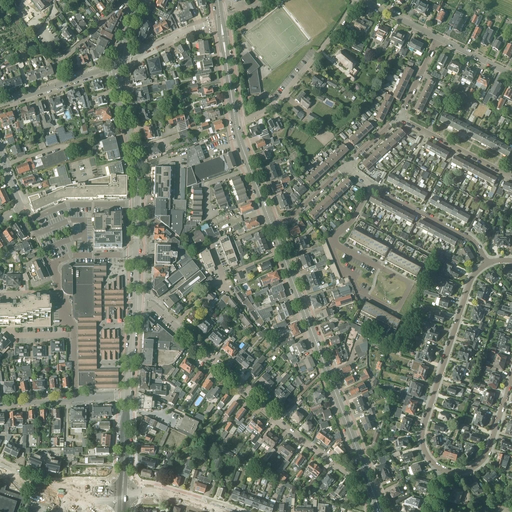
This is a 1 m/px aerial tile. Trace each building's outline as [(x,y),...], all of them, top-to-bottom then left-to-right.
[(32,0),(41,11),(50,4),(49,3),(52,1),(51,0),(32,0)] [(97,12),(92,5),(88,0),(83,0),(89,7),(95,14),(96,13),(97,12)] [(95,3),(97,6),(96,6),(101,12),(106,9),(99,0),(95,0),(96,0),(95,0),(93,0),(92,1),(94,3),(95,3)] [(167,2),(161,0),(158,0),(158,2),(157,2),(157,3),(157,4),(156,5),(164,9),(167,2)] [(205,0),(197,1),(198,8),(201,7),(201,9),(202,10),(204,10),(205,9),(206,8),(206,6),(206,5),(205,0)] [(419,3),(419,0),(413,0),(412,2),(409,6),(412,8),(413,5),(414,4),(417,6),(415,10),(417,11),(417,12),(419,13),(420,13),(424,5),(419,3)] [(441,24),(441,23),(442,23),(447,13),(441,10),(444,4),(441,2),(438,6),(436,11),(439,13),(436,20),(438,21),(437,22),(437,23),(438,23),(438,24),(439,24),(439,25),(439,24),(440,24),(441,24)] [(430,8),(424,5),(420,13),(422,14),(422,15),(426,17),(430,8)] [(188,11),(187,9),(182,11),(183,14),(186,21),(192,18),(189,11),(188,11)] [(453,20),(452,21),(457,23),(455,27),(453,29),(456,31),(457,33),(458,33),(459,33),(459,32),(460,33),(466,22),(461,20),(462,18),(464,14),(458,10),(453,20)] [(113,18),(111,20),(120,24),(122,19),(125,13),(120,11),(119,11),(112,17),(113,18)] [(169,16),(163,13),(160,11),(158,15),(162,18),(164,21),(158,24),(162,32),(168,29),(165,21),(166,21),(169,16)] [(186,21),(183,14),(177,16),(180,24),(186,21)] [(75,19),(75,20),(71,23),(79,33),(84,29),(83,27),(86,24),(79,16),(77,15),(75,17),(75,19)] [(478,27),(477,28),(476,27),(471,38),(473,39),(472,40),(475,41),(475,40),(476,41),(482,28),(478,26),(482,18),(479,17),(479,18),(478,18),(477,21),(476,24),(475,25),(478,27)] [(109,21),(105,24),(117,29),(120,24),(111,20),(110,19),(110,21),(109,21)] [(363,19),(362,22),(358,20),(353,27),(359,30),(358,32),(359,34),(360,35),(362,34),(367,26),(369,23),(369,22),(363,19)] [(148,23),(145,21),(144,24),(143,24),(141,28),(146,31),(145,33),(148,34),(151,28),(150,27),(148,23)] [(104,26),(103,28),(115,35),(117,29),(105,24),(103,25),(104,26)] [(162,32),(158,24),(153,27),(156,35),(162,32)] [(61,31),(63,34),(68,41),(74,36),(69,29),(68,29),(66,26),(64,28),(65,29),(61,31)] [(377,32),(373,31),(370,37),(374,39),(376,36),(382,39),(385,34),(386,34),(389,28),(384,26),(382,29),(381,28),(380,30),(378,29),(377,30),(378,30),(377,32)] [(99,30),(96,33),(100,35),(111,41),(115,35),(103,28),(102,29),(103,29),(102,31),(99,30)] [(146,31),(141,28),(141,29),(139,33),(138,34),(138,35),(138,36),(136,39),(136,41),(137,40),(139,42),(140,40),(143,41),(143,39),(145,40),(153,36),(152,34),(150,35),(149,35),(147,35),(148,34),(145,33),(146,31)] [(395,46),(400,35),(396,32),(395,35),(393,34),(389,40),(387,39),(383,46),(386,48),(390,40),(394,42),(392,45),(395,46)] [(486,32),(481,43),(486,45),(491,35),(486,32)] [(96,33),(90,38),(91,38),(92,37),(98,40),(97,42),(99,43),(108,47),(111,41),(100,35),(96,33)] [(404,37),(400,35),(395,46),(397,47),(401,49),(402,47),(405,40),(403,39),(404,37)] [(498,37),(498,38),(496,41),(493,48),(494,48),(493,49),(496,51),(496,50),(498,51),(503,42),(505,43),(508,38),(505,37),(503,40),(498,37)] [(415,41),(414,41),(412,40),(408,47),(414,50),(413,52),(417,43),(417,42),(415,41)] [(208,42),(202,43),(202,41),(198,41),(198,43),(199,50),(209,48),(208,42)] [(98,43),(96,46),(106,51),(108,47),(99,43),(97,42),(98,43)] [(353,45),(352,48),(361,53),(363,49),(362,49),(364,46),(355,42),(354,45),(353,45)] [(419,44),(417,43),(413,52),(415,53),(416,51),(422,54),(424,50),(421,48),(422,46),(422,45),(423,45),(422,44),(420,43),(419,44)] [(186,68),(192,66),(190,57),(188,57),(185,52),(186,52),(182,45),(177,48),(182,58),(183,57),(184,59),(180,61),(182,65),(185,64),(186,68)] [(510,58),(510,57),(511,53),(511,46),(508,45),(503,55),(510,58)] [(96,46),(94,50),(97,55),(102,59),(103,57),(106,51),(96,46)] [(89,50),(87,50),(89,56),(92,56),(94,61),(94,62),(99,60),(102,59),(97,55),(94,50),(93,48),(89,50)] [(203,56),(209,55),(209,48),(199,50),(200,56),(195,57),(195,58),(192,59),(193,62),(195,61),(202,60),(204,59),(203,56)] [(13,60),(17,58),(19,58),(16,51),(10,54),(13,60)] [(84,51),(84,53),(82,54),(83,56),(79,58),(81,62),(78,63),(79,66),(81,65),(82,65),(87,63),(86,61),(88,60),(86,55),(85,51),(84,51)] [(354,76),(354,75),(355,76),(359,72),(354,67),(357,64),(341,51),(336,58),(339,61),(338,62),(347,69),(348,68),(351,70),(350,72),(352,73),(351,74),(350,73),(348,77),(354,82),(356,78),(354,76)] [(259,67),(248,53),(241,59),(245,63),(242,65),(248,72),(247,73),(250,95),(261,93),(257,69),(259,67)] [(173,64),(172,62),(172,61),(171,58),(170,59),(168,54),(162,56),(165,64),(169,63),(170,65),(173,64)] [(442,68),(448,58),(445,57),(445,56),(443,55),(443,56),(442,55),(436,65),(442,68)] [(152,61),(153,67),(155,66),(156,72),(155,72),(156,76),(161,75),(158,60),(157,60),(157,59),(152,60),(153,61),(152,61)] [(211,60),(204,61),(202,62),(200,62),(201,71),(198,71),(199,75),(210,73),(209,68),(213,68),(211,60)] [(453,72),(457,63),(452,61),(448,70),(453,72)] [(462,65),(457,63),(453,72),(457,75),(459,73),(458,72),(462,65)] [(47,65),(48,68),(45,69),(47,77),(53,75),(50,67),(49,64),(47,65)] [(173,65),(175,72),(171,73),(173,79),(180,77),(177,69),(176,66),(175,66),(175,64),(173,65)] [(148,77),(146,66),(139,68),(140,71),(135,72),(134,74),(134,77),(133,78),(134,84),(136,83),(136,82),(146,80),(145,78),(148,77)] [(406,68),(403,74),(410,78),(411,78),(411,77),(410,77),(413,72),(406,68)] [(461,81),(462,82),(465,83),(467,81),(472,71),(471,70),(470,69),(469,69),(468,69),(467,68),(462,78),(461,81)] [(47,77),(45,69),(39,71),(41,79),(47,77)] [(39,71),(33,73),(36,81),(41,79),(39,71)] [(439,80),(441,76),(436,74),(437,73),(433,71),(431,76),(439,80)] [(473,71),(472,71),(467,81),(471,83),(473,83),(474,80),(473,80),(476,73),(475,73),(475,72),(474,71),(473,71)] [(33,73),(27,75),(25,75),(27,81),(29,80),(30,83),(36,81),(33,73)] [(208,83),(208,82),(210,82),(210,79),(210,78),(210,77),(209,76),(206,76),(206,74),(200,75),(200,81),(198,81),(198,84),(201,84),(208,83)] [(403,74),(400,80),(407,84),(408,84),(408,83),(410,78),(403,74)] [(321,92),(326,85),(323,82),(324,81),(321,79),(315,76),(311,81),(313,83),(312,85),(316,89),(321,92)] [(480,88),(486,78),(481,76),(477,82),(475,86),(480,88)] [(19,77),(13,79),(16,88),(22,85),(19,77)] [(486,78),(480,88),(482,89),(482,90),(485,91),(490,80),(486,78)] [(13,79),(8,81),(10,89),(16,88),(13,79)] [(7,80),(1,82),(2,83),(5,91),(10,89),(8,81),(7,80)] [(94,91),(103,89),(103,88),(104,88),(103,86),(101,80),(92,82),(94,91)] [(400,80),(398,86),(405,89),(407,84),(400,80)] [(429,80),(426,86),(433,89),(435,83),(429,80)] [(166,85),(159,87),(157,87),(159,92),(160,92),(164,91),(176,89),(174,81),(165,82),(166,85)] [(492,91),(490,90),(483,103),(487,105),(492,95),(496,97),(498,93),(499,94),(501,89),(500,89),(502,86),(496,83),(492,91)] [(398,86),(395,92),(402,95),(405,89),(398,86)] [(433,89),(426,86),(423,92),(430,95),(433,89)] [(137,97),(144,95),(146,95),(148,95),(147,87),(142,88),(142,90),(135,91),(137,97)] [(198,87),(191,89),(192,89),(193,93),(198,92),(198,94),(200,93),(200,94),(201,94),(202,97),(206,96),(205,95),(213,94),(213,93),(213,92),(213,91),(212,90),(211,90),(211,88),(198,90),(198,87)] [(72,91),(71,92),(75,100),(77,99),(78,101),(79,103),(80,103),(81,103),(82,103),(81,101),(82,100),(82,97),(81,98),(78,92),(76,92),(75,90),(74,91),(74,90),(72,91)] [(499,103),(496,108),(500,109),(501,110),(506,100),(511,102),(511,99),(511,96),(511,97),(511,96),(511,90),(511,91),(508,90),(503,100),(501,99),(499,103)] [(68,93),(67,93),(68,95),(67,96),(70,104),(71,105),(76,103),(75,102),(76,102),(75,100),(71,92),(70,92),(68,93)] [(395,92),(392,98),(394,98),(399,101),(402,95),(395,92)] [(430,95),(423,92),(420,98),(427,101),(430,95)] [(301,93),(295,100),(299,103),(300,103),(307,109),(311,104),(306,100),(308,98),(305,96),(306,96),(301,93)] [(386,95),(384,101),(391,105),(391,104),(394,98),(392,98),(386,95)] [(82,100),(81,101),(82,103),(83,109),(86,108),(90,108),(90,107),(88,102),(87,96),(82,97),(82,100)] [(61,97),(55,99),(59,111),(63,110),(63,111),(66,110),(61,97)] [(105,98),(103,98),(95,100),(96,103),(98,102),(99,107),(107,105),(105,98)] [(205,108),(207,108),(216,105),(214,98),(207,101),(206,100),(201,101),(202,105),(204,105),(205,108)] [(420,98),(417,103),(424,107),(427,101),(420,98)] [(55,99),(49,101),(53,111),(54,111),(55,114),(52,115),(54,121),(57,119),(56,116),(55,113),(59,111),(55,99)] [(176,100),(166,101),(168,109),(177,107),(176,100)] [(384,101),(381,107),(388,110),(388,111),(388,110),(391,105),(384,101)] [(39,103),(38,104),(41,114),(42,117),(41,117),(43,121),(45,129),(46,128),(54,126),(52,120),(47,122),(45,116),(44,113),(47,112),(46,109),(47,108),(46,106),(45,106),(43,102),(42,102),(41,102),(39,102),(39,103)] [(424,107),(417,103),(414,109),(421,113),(424,107)] [(26,108),(30,120),(36,118),(37,122),(40,121),(38,116),(35,116),(33,107),(31,108),(30,107),(29,107),(27,107),(27,108),(26,108)] [(139,113),(140,114),(141,116),(150,114),(149,112),(148,112),(147,107),(143,108),(143,107),(139,108),(140,110),(139,112),(139,113)] [(381,107),(378,113),(385,116),(388,110),(381,107)] [(30,120),(26,108),(25,108),(23,108),(23,109),(22,109),(22,110),(20,111),(23,122),(26,121),(30,120)] [(96,117),(99,116),(110,113),(109,110),(108,110),(107,108),(100,109),(95,111),(96,117)] [(150,114),(141,116),(142,122),(151,121),(150,117),(160,115),(160,116),(170,114),(169,110),(158,112),(154,113),(150,114)] [(219,116),(218,110),(212,112),(207,113),(208,116),(210,115),(211,119),(219,116)] [(14,121),(12,113),(5,115),(9,126),(12,125),(11,122),(14,121)] [(110,113),(99,116),(100,119),(99,119),(100,122),(92,124),(93,126),(94,126),(98,125),(103,124),(102,121),(110,119),(110,117),(111,116),(110,113)] [(323,120),(311,113),(307,119),(308,120),(307,122),(313,126),(314,125),(315,123),(319,126),(320,125),(323,120)] [(375,118),(375,119),(383,122),(382,122),(385,116),(378,113),(375,119),(375,118)] [(187,130),(185,121),(183,114),(167,118),(168,121),(169,125),(171,125),(172,129),(177,127),(178,133),(187,130)] [(453,129),(457,121),(444,114),(440,122),(453,129)] [(5,115),(0,116),(0,118),(3,128),(6,127),(9,126),(5,115)] [(188,129),(196,127),(195,122),(191,124),(190,120),(186,121),(188,129)] [(274,120),(268,123),(270,127),(268,128),(270,131),(272,130),(275,128),(275,129),(277,131),(283,128),(281,125),(280,123),(277,124),(276,122),(275,122),(274,120)] [(213,124),(216,131),(223,128),(221,121),(213,124)] [(457,121),(453,129),(467,136),(471,128),(457,121)] [(362,127),(368,133),(373,128),(367,122),(362,127)] [(201,125),(202,131),(209,129),(208,126),(207,123),(201,125)] [(105,126),(105,125),(103,125),(102,126),(103,132),(103,133),(104,132),(106,132),(114,130),(113,127),(112,126),(112,124),(105,126)] [(145,134),(153,132),(153,129),(156,128),(156,125),(144,128),(144,130),(144,132),(144,133),(145,133),(145,134)] [(262,137),(269,135),(267,130),(260,132),(258,126),(250,129),(252,134),(254,138),(258,136),(258,135),(260,134),(261,138),(262,137)] [(56,129),(60,143),(75,138),(72,131),(66,133),(63,127),(56,129)] [(368,133),(362,127),(357,131),(363,137),(368,133)] [(485,135),(471,128),(467,136),(481,143),(485,135)] [(401,129),(396,133),(401,139),(406,135),(401,129)] [(114,130),(106,132),(104,132),(105,138),(115,136),(114,134),(115,133),(114,130)] [(178,133),(181,140),(189,137),(187,130),(178,133)] [(153,132),(145,134),(145,135),(145,137),(146,137),(147,140),(158,138),(158,134),(157,131),(153,132)] [(363,137),(357,131),(353,136),(358,142),(363,137)] [(396,133),(391,138),(396,144),(401,139),(396,133)] [(12,134),(6,136),(9,145),(15,143),(12,134)] [(55,135),(46,138),(48,146),(57,143),(55,135)] [(269,135),(262,137),(263,140),(255,142),(258,149),(265,146),(264,142),(270,140),(269,137),(269,135)] [(499,143),(485,135),(481,143),(495,151),(499,143)] [(358,142),(353,136),(348,140),(353,146),(358,142)] [(91,145),(92,150),(96,149),(95,146),(100,145),(102,154),(117,151),(118,151),(115,138),(91,145)] [(274,138),(270,139),(273,146),(280,144),(278,140),(275,141),(274,138)] [(391,138),(386,142),(391,148),(396,144),(391,138)] [(391,148),(386,142),(381,147),(386,152),(391,148)] [(430,152),(433,145),(428,142),(424,149),(430,152)] [(511,149),(499,143),(495,151),(508,158),(511,150),(511,149)] [(150,157),(162,154),(159,144),(148,147),(150,157)] [(343,145),(338,150),(344,156),(348,151),(343,145)] [(438,148),(433,145),(430,152),(435,154),(438,148)] [(12,149),(14,156),(17,155),(19,158),(25,155),(24,153),(25,152),(23,148),(19,149),(18,146),(12,149)] [(204,159),(200,146),(187,151),(186,188),(231,172),(230,170),(236,168),(231,153),(200,164),(199,161),(204,159)] [(381,147),(376,151),(382,157),(386,152),(381,147)] [(444,151),(438,148),(435,154),(440,157),(444,151)] [(338,150),(333,154),(339,160),(344,156),(338,150)] [(33,162),(16,168),(19,175),(24,173),(35,169),(37,168),(38,170),(45,168),(67,161),(63,151),(33,162)] [(117,151),(102,154),(98,155),(97,155),(97,156),(98,163),(112,160),(112,162),(115,161),(115,160),(119,159),(120,159),(118,151),(117,151)] [(382,157),(376,151),(372,155),(377,161),(382,157)] [(444,151),(440,157),(446,160),(449,154),(444,151)] [(270,159),(267,152),(260,155),(263,162),(270,159)] [(333,154),(329,158),(334,164),(339,160),(333,154)] [(377,161),(372,155),(367,160),(372,166),(377,161)] [(457,166),(460,159),(455,156),(451,163),(457,166)] [(329,158),(324,163),(329,169),(334,164),(329,158)] [(460,159),(457,166),(462,169),(465,162),(460,159)] [(372,166),(367,160),(362,164),(367,170),(372,166)] [(465,162),(462,169),(467,171),(471,165),(465,162)] [(152,178),(174,179),(174,178),(174,176),(175,175),(175,163),(169,163),(163,165),(163,169),(154,168),(154,172),(152,172),(152,178)] [(324,163),(319,167),(324,173),(329,169),(324,163)] [(108,176),(123,173),(122,170),(123,170),(122,170),(122,168),(122,167),(121,167),(121,165),(121,164),(119,165),(114,166),(113,166),(106,168),(108,176)] [(476,168),(471,165),(467,171),(472,174),(476,168)] [(275,167),(273,168),(272,166),(265,168),(268,175),(277,171),(275,167)] [(70,179),(68,179),(64,167),(57,169),(60,178),(49,181),(51,185),(57,184),(58,188),(72,185),(70,179)] [(319,167),(314,172),(320,177),(324,173),(319,167)] [(476,168),(472,174),(478,177),(481,171),(476,168)] [(278,175),(277,171),(268,175),(270,181),(277,178),(276,175),(278,175)] [(481,171),(478,177),(483,180),(487,173),(481,171)] [(314,172),(309,176),(315,182),(320,177),(314,172)] [(72,185),(58,188),(56,188),(56,189),(43,193),(38,195),(38,194),(28,197),(28,198),(29,197),(30,201),(31,201),(31,203),(30,203),(34,213),(64,200),(64,199),(87,199),(126,199),(126,197),(126,177),(123,177),(123,174),(123,173),(108,176),(103,177),(102,175),(98,176),(99,178),(94,179),(88,181),(88,187),(87,187),(85,187),(85,185),(84,185),(84,183),(78,183),(72,185)] [(487,173),(483,180),(488,183),(492,176),(487,173)] [(31,177),(23,179),(25,185),(29,184),(29,187),(36,185),(40,183),(40,182),(38,175),(37,176),(34,176),(31,177)] [(392,184),(396,178),(390,175),(387,181),(392,184)] [(315,182),(309,176),(304,180),(310,186),(315,182)] [(497,179),(492,176),(488,183),(494,186),(497,179)] [(232,180),(232,178),(230,178),(231,180),(233,185),(242,182),(241,179),(240,179),(239,177),(236,178),(234,179),(232,180)] [(289,177),(286,178),(280,181),(282,184),(281,184),(271,188),(273,193),(276,192),(277,194),(281,192),(280,190),(284,189),(285,188),(283,183),(290,181),(289,177)] [(152,178),(152,188),(156,188),(174,189),(175,179),(174,179),(152,178)] [(396,178),(392,184),(398,187),(401,181),(396,178)] [(342,183),(347,189),(352,184),(347,179),(342,183)] [(401,181),(398,187),(403,190),(406,183),(401,181)] [(242,182),(233,185),(235,190),(243,187),(242,182)] [(347,189),(342,183),(337,188),(342,193),(347,189)] [(411,186),(406,183),(403,190),(408,192),(411,186)] [(509,192),(511,185),(506,183),(503,189),(509,192)] [(193,194),(202,195),(203,192),(202,192),(202,189),(199,189),(199,184),(193,187),(193,189),(193,194)] [(217,187),(215,188),(212,189),(213,191),(212,191),(213,194),(222,191),(220,186),(221,186),(220,184),(218,185),(219,186),(217,187)] [(417,189),(413,195),(419,198),(422,192),(423,189),(425,190),(426,186),(424,185),(422,188),(421,188),(420,188),(419,190),(417,189)] [(294,194),(293,195),(297,199),(306,190),(302,186),(295,192),(295,191),(294,192),(295,193),(294,194)] [(417,189),(411,186),(408,192),(413,195),(417,189)] [(243,187),(235,190),(237,195),(245,192),(243,187)] [(156,188),(152,188),(151,196),(155,196),(155,200),(174,200),(174,195),(173,194),(173,191),(174,190),(174,189),(156,188)] [(337,188),(332,192),(338,198),(342,193),(337,188)] [(222,191),(213,194),(215,199),(224,196),(222,191)] [(246,195),(245,192),(237,195),(238,200),(238,202),(236,203),(237,204),(239,204),(239,203),(245,201),(244,199),(246,198),(246,195)] [(332,192),(328,197),(333,202),(338,198),(332,192)] [(422,192),(419,198),(425,201),(428,195),(422,192)] [(9,202),(6,195),(0,198),(0,205),(3,204),(9,202)] [(278,203),(286,201),(283,195),(276,197),(278,203)] [(375,204),(378,198),(373,195),(369,201),(375,204)] [(224,196),(215,199),(217,204),(226,201),(224,196)] [(333,202),(328,197),(323,201),(328,207),(333,202)] [(384,201),(378,198),(375,204),(380,207),(384,201)] [(435,207),(438,200),(433,198),(430,204),(435,207)] [(286,201),(278,203),(281,209),(282,210),(284,210),(283,209),(285,208),(286,211),(289,210),(288,207),(287,204),(289,203),(288,199),(286,201)] [(174,200),(155,200),(155,217),(166,217),(165,226),(179,237),(182,229),(183,212),(186,212),(186,201),(174,200)] [(438,200),(435,207),(440,209),(444,203),(438,200)] [(228,206),(226,201),(217,204),(218,207),(219,207),(220,209),(223,208),(224,211),(229,209),(228,206)] [(323,201),(318,205),(323,211),(328,207),(323,201)] [(384,201),(380,207),(379,210),(378,209),(376,213),(378,214),(380,211),(381,212),(383,209),(385,210),(389,204),(384,201)] [(239,212),(252,207),(250,203),(239,207),(240,208),(238,209),(239,212)] [(444,203),(440,209),(446,212),(449,206),(444,203)] [(389,204),(385,210),(391,213),(394,206),(389,204)] [(318,205),(313,210),(319,215),(323,211),(318,205)] [(399,209),(394,206),(391,213),(396,216),(399,209)] [(454,209),(449,206),(446,212),(451,215),(454,209)] [(252,207),(239,212),(241,211),(242,215),(253,211),(252,207)] [(399,209),(396,216),(401,218),(405,212),(399,209)] [(460,212),(454,209),(451,215),(456,218),(460,212)] [(319,215),(313,210),(308,214),(314,220),(319,215)] [(93,216),(93,217),(93,220),(93,222),(93,223),(94,223),(94,224),(93,225),(93,228),(93,230),(94,231),(94,232),(105,232),(105,230),(122,230),(122,229),(123,228),(123,225),(123,223),(122,222),(122,221),(123,220),(123,217),(123,215),(122,214),(121,214),(121,213),(109,213),(109,212),(104,212),(104,215),(94,215),(94,216),(93,216)] [(405,212),(401,218),(400,221),(399,221),(397,224),(399,225),(401,222),(403,223),(404,220),(407,221),(410,215),(405,212)] [(460,212),(456,218),(462,221),(465,214),(460,212)] [(467,224),(470,217),(468,216),(465,214),(462,221),(467,224)] [(416,218),(410,215),(407,221),(412,224),(416,218)] [(190,216),(190,226),(192,226),(196,226),(196,221),(201,222),(201,219),(202,219),(202,216),(193,216),(190,216)] [(243,227),(258,222),(256,218),(242,223),(243,227)] [(479,233),(485,224),(481,220),(474,229),(479,233)] [(423,230),(426,223),(421,221),(418,227),(423,230)] [(243,227),(245,231),(259,226),(258,222),(243,227)] [(23,230),(18,223),(13,227),(11,228),(13,231),(15,230),(17,233),(22,239),(26,237),(27,236),(23,230)] [(426,223),(423,230),(428,233),(431,226),(426,223)] [(486,228),(487,225),(485,224),(479,233),(481,234),(480,235),(483,237),(484,236),(485,237),(487,237),(488,236),(489,233),(487,232),(489,230),(486,228)] [(155,226),(154,233),(164,234),(164,229),(161,228),(161,227),(160,227),(160,226),(159,225),(157,225),(156,226),(156,227),(155,227),(155,226)] [(431,226),(428,233),(433,235),(437,229),(431,226)] [(289,230),(291,236),(300,233),(297,227),(289,230)] [(211,228),(205,230),(209,240),(220,236),(219,232),(214,234),(211,228)] [(354,241),(358,232),(359,232),(360,230),(359,230),(355,228),(349,239),(354,241)] [(494,228),(491,237),(494,238),(494,243),(497,243),(497,246),(499,246),(499,247),(500,247),(500,248),(503,248),(503,247),(503,239),(503,235),(498,235),(498,233),(496,232),(497,229),(494,228)] [(13,247),(12,246),(15,244),(13,241),(16,239),(9,229),(3,233),(9,242),(7,244),(11,249),(13,247)] [(435,238),(436,237),(439,238),(442,232),(437,229),(433,235),(433,237),(435,238)] [(94,235),(94,246),(94,249),(117,248),(122,248),(122,245),(122,244),(122,240),(122,238),(122,236),(122,234),(122,233),(122,230),(105,230),(105,232),(94,232),(94,235)] [(195,237),(192,239),(197,246),(205,240),(198,230),(193,233),(195,237)] [(358,232),(354,241),(358,244),(363,235),(359,232),(358,232)] [(362,246),(367,237),(369,235),(368,235),(364,233),(364,232),(363,235),(358,244),(362,246)] [(442,232),(439,238),(444,241),(447,235),(442,232)] [(154,244),(156,244),(157,244),(158,244),(160,244),(168,245),(168,244),(179,245),(180,242),(174,238),(173,238),(172,238),(170,238),(170,237),(164,234),(154,233),(154,240),(155,240),(154,244)] [(254,243),(263,239),(261,233),(254,236),(255,239),(253,240),(254,243)] [(447,235),(444,241),(449,244),(453,238),(447,235)] [(220,241),(221,245),(230,242),(228,238),(227,238),(226,236),(219,238),(220,241)] [(11,249),(7,244),(5,245),(0,237),(0,249),(5,246),(8,251),(11,249)] [(305,237),(293,241),(295,247),(304,244),(303,241),(306,240),(305,237)] [(367,237),(362,246),(367,248),(372,239),(367,237)] [(458,240),(453,238),(449,244),(455,247),(458,240)] [(252,247),(253,249),(256,248),(258,247),(266,245),(263,239),(254,243),(253,243),(255,246),(252,247)] [(376,242),(372,239),(367,248),(371,251),(376,242)] [(376,242),(371,251),(376,253),(382,242),(377,240),(377,239),(376,242)] [(29,240),(14,249),(16,253),(22,250),(32,246),(31,242),(30,243),(29,240)] [(380,255),(386,244),(382,242),(376,253),(380,255)] [(305,246),(304,244),(295,247),(297,253),(309,248),(308,245),(305,246)] [(391,247),(386,244),(380,255),(385,258),(391,247)] [(266,245),(258,247),(256,248),(257,251),(258,251),(259,255),(264,253),(263,252),(268,251),(266,245)] [(32,246),(22,250),(24,255),(30,252),(29,251),(34,249),(32,246)] [(173,265),(172,265),(175,262),(176,262),(176,259),(177,259),(177,254),(176,254),(175,254),(175,250),(174,249),(170,248),(155,248),(155,259),(155,263),(156,263),(156,267),(169,267),(172,265),(173,265)] [(210,255),(209,251),(208,251),(206,248),(200,251),(201,254),(200,254),(202,259),(210,255)] [(472,253),(470,248),(469,249),(468,248),(461,252),(464,257),(471,254),(472,253)] [(390,263),(396,252),(391,250),(385,261),(390,263)] [(395,266),(399,257),(400,257),(401,255),(400,255),(396,252),(390,263),(395,266)] [(471,254),(464,257),(467,263),(474,259),(473,257),(475,257),(472,253),(471,254)] [(311,257),(308,258),(307,255),(299,257),(302,264),(313,260),(311,257)] [(399,257),(395,266),(399,268),(404,259),(400,257),(399,257)] [(403,270),(408,261),(408,262),(410,259),(409,259),(405,257),(404,259),(399,268),(403,270)] [(237,262),(236,258),(227,261),(229,265),(230,265),(231,268),(237,265),(236,262),(237,262)] [(160,283),(154,289),(153,290),(154,291),(154,293),(156,296),(158,296),(159,297),(171,288),(170,288),(183,277),(187,281),(193,276),(200,271),(198,269),(191,260),(168,278),(166,279),(160,283)] [(313,260),(302,264),(304,270),(315,266),(313,260)] [(315,264),(316,268),(328,264),(327,260),(315,264)] [(30,275),(46,268),(46,267),(45,268),(41,261),(36,263),(35,261),(32,263),(33,265),(29,267),(30,272),(29,272),(30,275)] [(259,265),(262,272),(271,268),(268,261),(259,265)] [(413,264),(412,264),(408,262),(408,261),(403,270),(408,273),(413,264)] [(412,264),(413,264),(408,273),(412,275),(418,264),(414,262),(413,262),(412,264)] [(215,267),(213,263),(205,266),(206,271),(207,270),(208,273),(215,271),(214,268),(215,267)] [(459,275),(459,273),(451,269),(452,266),(445,263),(444,266),(447,268),(444,273),(457,279),(457,278),(459,278),(460,276),(459,275)] [(423,266),(418,264),(412,275),(417,278),(423,266)] [(100,271),(106,271),(106,265),(99,265),(94,265),(71,266),(70,267),(70,266),(69,266),(68,266),(67,266),(66,266),(65,266),(64,266),(64,267),(63,267),(63,268),(62,268),(62,269),(62,270),(62,271),(62,276),(62,287),(62,288),(62,289),(62,290),(63,291),(63,292),(64,293),(65,294),(66,295),(67,295),(68,296),(69,296),(70,296),(71,296),(73,296),(73,312),(73,313),(73,314),(73,315),(73,316),(73,317),(74,317),(74,318),(74,319),(75,319),(75,320),(76,320),(76,321),(77,321),(77,322),(78,322),(95,322),(95,313),(95,305),(95,294),(95,283),(95,277),(100,277),(100,271)] [(174,267),(168,271),(168,273),(154,273),(154,277),(154,287),(153,287),(153,288),(154,289),(160,283),(166,279),(168,278),(168,276),(176,271),(174,267)] [(50,277),(46,268),(30,275),(32,278),(33,278),(35,282),(39,280),(40,281),(50,277)] [(511,270),(502,269),(502,274),(505,275),(505,272),(508,272),(508,278),(511,278),(511,270)] [(206,279),(202,275),(200,271),(193,276),(187,281),(187,282),(177,290),(178,291),(178,293),(175,295),(174,294),(171,297),(171,298),(165,303),(168,306),(167,307),(169,309),(199,284),(206,279)] [(493,284),(496,283),(498,281),(496,277),(493,271),(493,272),(486,277),(488,280),(489,278),(493,284)] [(238,280),(240,284),(239,285),(240,284),(240,285),(250,281),(247,274),(243,275),(242,272),(234,276),(235,278),(234,279),(234,280),(237,281),(238,280)] [(260,278),(258,279),(262,290),(268,288),(267,284),(279,280),(276,272),(271,274),(270,273),(268,274),(260,278)] [(309,282),(316,280),(313,273),(306,276),(309,282)] [(4,275),(2,281),(4,281),(7,281),(7,287),(10,287),(11,287),(12,288),(13,288),(13,275),(4,275)] [(19,281),(24,281),(23,275),(13,275),(13,288),(14,288),(15,288),(16,287),(19,287),(19,281)] [(342,280),(343,283),(345,287),(337,290),(332,292),(334,300),(341,297),(353,293),(353,292),(349,282),(347,278),(342,280)] [(316,280),(309,282),(310,285),(308,286),(310,288),(311,289),(318,286),(316,280)] [(442,287),(454,291),(455,288),(454,287),(455,285),(450,283),(447,282),(445,281),(445,284),(443,288),(442,287)] [(105,294),(122,294),(122,293),(122,291),(122,288),(116,288),(116,283),(111,283),(111,286),(105,286),(105,294)] [(233,289),(234,288),(235,290),(235,293),(234,293),(235,293),(236,295),(235,295),(237,298),(238,299),(244,295),(243,294),(238,285),(233,288),(233,289)] [(268,297),(283,292),(284,291),(282,285),(269,290),(270,290),(266,292),(268,297)] [(479,289),(478,293),(488,296),(490,297),(491,293),(492,294),(493,292),(495,294),(497,291),(488,286),(486,289),(481,288),(481,290),(479,289)] [(442,287),(441,291),(442,291),(441,294),(443,294),(446,296),(446,295),(451,296),(452,294),(453,294),(454,291),(442,287)] [(260,295),(265,293),(264,290),(250,296),(251,297),(255,295),(256,299),(261,297),(260,295)] [(211,310),(213,308),(214,307),(213,305),(217,301),(213,296),(213,293),(211,292),(205,298),(208,301),(206,304),(207,306),(211,310)] [(283,292),(268,297),(269,297),(271,303),(275,301),(275,302),(285,298),(283,292)] [(488,296),(478,293),(477,297),(478,297),(477,299),(485,302),(487,296),(488,296)] [(323,299),(321,294),(310,298),(310,299),(310,300),(311,304),(323,299)] [(225,295),(224,296),(222,297),(221,298),(222,300),(228,307),(234,303),(233,302),(231,299),(230,300),(229,298),(229,297),(229,298),(226,298),(224,296),(225,295)] [(246,297),(244,295),(238,299),(241,303),(242,303),(243,304),(242,305),(243,305),(243,304),(246,305),(247,307),(246,307),(247,307),(251,304),(246,297)] [(0,326),(51,326),(51,296),(41,296),(41,300),(40,300),(40,296),(37,296),(37,300),(36,300),(36,296),(26,297),(26,301),(20,301),(20,305),(17,305),(17,307),(16,307),(16,303),(13,303),(13,307),(12,307),(12,305),(0,304),(0,326)] [(336,306),(353,302),(351,296),(347,297),(347,296),(335,300),(336,306)] [(314,309),(319,307),(319,308),(321,307),(321,306),(325,305),(323,299),(311,304),(313,308),(314,308),(314,309)] [(446,309),(446,307),(447,308),(448,307),(449,305),(448,304),(449,302),(441,299),(440,300),(437,299),(436,301),(437,301),(436,304),(439,305),(438,305),(439,305),(439,306),(446,309)] [(122,300),(111,300),(111,310),(117,310),(117,305),(122,305),(122,300)] [(173,310),(177,315),(183,309),(180,306),(182,303),(180,301),(175,307),(175,308),(173,310)] [(226,305),(222,301),(218,305),(222,309),(226,305)] [(370,305),(365,302),(360,313),(364,316),(370,305)] [(239,313),(238,313),(237,312),(237,309),(238,309),(238,308),(237,308),(236,307),(237,307),(235,304),(234,303),(228,307),(235,316),(239,313)] [(277,307),(279,310),(277,311),(278,314),(289,310),(287,303),(277,307)] [(247,307),(249,309),(248,312),(247,312),(248,312),(249,314),(250,317),(251,318),(257,314),(256,312),(252,306),(251,304),(247,307)] [(375,307),(370,305),(364,316),(369,318),(375,307)] [(271,307),(260,311),(256,312),(257,314),(262,321),(271,317),(269,312),(273,311),(271,307)] [(379,309),(375,307),(369,318),(373,321),(379,309)] [(474,308),(472,313),(484,317),(486,311),(489,312),(490,309),(485,307),(484,310),(483,310),(481,309),(476,307),(476,309),(474,308)] [(211,310),(207,314),(209,316),(215,311),(213,308),(211,310)] [(335,315),(332,308),(320,313),(322,319),(335,315)] [(383,312),(379,309),(373,321),(378,323),(383,312)] [(111,310),(106,310),(106,319),(123,319),(123,310),(117,310),(111,310)] [(292,316),(289,310),(278,314),(281,321),(286,320),(285,319),(292,316)] [(194,311),(187,319),(192,323),(200,314),(198,312),(196,314),(194,311)] [(388,314),(383,312),(378,323),(382,325),(388,314)] [(445,316),(443,315),(439,314),(437,314),(437,313),(434,312),(433,316),(431,320),(434,321),(435,320),(439,321),(438,322),(439,322),(443,323),(443,321),(444,321),(445,319),(444,319),(445,316)] [(245,317),(244,318),(243,316),(243,315),(243,316),(240,315),(238,314),(239,313),(235,316),(242,325),(248,321),(247,319),(245,317)] [(472,313),(471,316),(472,316),(471,319),(473,319),(473,320),(479,322),(482,323),(484,317),(472,313)] [(260,326),(260,327),(264,323),(262,321),(257,314),(251,318),(252,319),(254,322),(255,321),(256,323),(255,324),(256,324),(256,323),(259,323),(261,326),(260,326)] [(392,316),(388,314),(382,325),(386,328),(392,316)] [(160,333),(163,329),(156,323),(147,315),(145,316),(144,333),(160,333)] [(392,328),(397,319),(392,316),(386,328),(391,330),(392,328)] [(330,323),(321,328),(324,334),(333,329),(335,328),(335,327),(335,326),(334,324),(333,324),(338,322),(338,321),(337,317),(329,320),(330,323)] [(202,331),(208,324),(210,321),(206,318),(204,320),(198,327),(202,331)] [(392,328),(397,330),(401,321),(397,319),(392,328)] [(212,320),(211,320),(210,321),(208,324),(202,331),(206,335),(213,327),(214,325),(216,324),(212,320)] [(242,325),(251,337),(255,333),(254,333),(251,329),(251,326),(252,327),(252,326),(251,326),(250,325),(251,324),(249,322),(248,321),(242,325)] [(285,321),(276,325),(272,327),(274,329),(277,328),(278,329),(287,325),(285,321)] [(427,333),(439,337),(440,334),(439,334),(440,332),(439,331),(439,330),(433,329),(431,328),(432,324),(428,322),(422,321),(420,326),(422,326),(426,327),(427,327),(429,327),(427,333)] [(289,333),(298,329),(295,323),(292,325),(291,325),(288,327),(291,332),(289,333)] [(346,327),(349,326),(348,323),(337,327),(339,331),(347,328),(346,327)] [(360,327),(357,334),(365,338),(368,331),(360,327)] [(466,333),(477,336),(478,336),(479,331),(477,330),(475,329),(471,327),(470,329),(468,328),(466,333)] [(220,334),(223,331),(221,329),(220,329),(218,328),(216,330),(212,334),(209,337),(213,341),(220,334)] [(84,340),(95,340),(95,329),(78,329),(78,334),(83,334),(84,340)] [(160,333),(144,333),(144,341),(172,343),(172,338),(168,334),(163,329),(160,333)] [(289,333),(291,337),(286,340),(286,339),(278,343),(280,346),(286,344),(293,340),(292,338),(300,334),(298,329),(289,333)] [(225,332),(223,331),(220,334),(213,341),(218,345),(224,338),(226,335),(225,334),(225,333),(225,332)] [(499,342),(510,345),(511,345),(511,343),(511,342),(511,339),(504,337),(505,335),(502,334),(502,333),(498,331),(497,334),(501,335),(499,341),(499,342)] [(118,332),(107,332),(107,343),(118,343),(118,332)] [(439,337),(427,333),(425,339),(429,341),(435,343),(436,342),(437,340),(438,340),(439,337)] [(477,336),(466,333),(465,338),(467,338),(467,340),(471,341),(474,342),(473,346),(478,348),(479,344),(477,344),(477,341),(477,340),(476,339),(477,336)] [(84,340),(83,334),(78,334),(78,340),(78,345),(95,345),(95,340),(84,340)] [(339,343),(337,336),(329,339),(331,346),(339,343)] [(224,346),(222,348),(223,349),(222,349),(225,351),(227,353),(235,344),(233,343),(236,340),(232,337),(231,339),(229,337),(225,341),(228,343),(225,346),(224,346)] [(373,337),(371,341),(383,347),(386,339),(381,337),(380,339),(373,337)] [(6,338),(0,344),(0,349),(0,350),(0,349),(0,351),(3,354),(8,349),(6,347),(10,343),(8,341),(8,340),(7,339),(6,338)] [(172,343),(144,341),(143,349),(171,351),(171,352),(175,352),(183,352),(186,349),(175,340),(172,338),(172,343)] [(57,352),(57,341),(56,342),(55,342),(54,342),(51,342),(51,348),(48,348),(48,353),(48,355),(54,355),(54,352),(57,352)] [(57,341),(57,352),(61,352),(61,355),(66,355),(66,348),(63,348),(63,342),(61,342),(60,342),(59,342),(58,341),(57,341)] [(295,351),(305,346),(302,341),(295,345),(291,347),(294,351),(295,351)] [(364,352),(367,351),(367,342),(356,346),(354,350),(357,355),(362,353),(364,352)] [(510,345),(499,342),(497,348),(496,347),(493,346),(492,349),(496,351),(497,349),(500,350),(500,349),(509,351),(509,349),(510,349),(511,347),(510,346),(511,345),(510,345)] [(239,353),(242,355),(249,346),(247,343),(239,353)] [(235,344),(227,353),(229,355),(229,354),(228,356),(231,358),(232,356),(233,357),(238,351),(237,350),(234,348),(237,345),(235,344)] [(33,353),(30,353),(30,360),(35,360),(35,357),(39,357),(39,359),(39,346),(38,347),(37,347),(36,347),(33,347),(33,353)] [(41,347),(39,346),(39,359),(43,359),(43,360),(48,360),(48,355),(48,353),(45,353),(45,347),(43,347),(42,347),(41,347)] [(307,351),(305,346),(295,351),(296,353),(295,353),(296,355),(300,354),(307,351)] [(336,347),(337,350),(333,352),(335,358),(342,355),(341,352),(341,351),(342,351),(340,346),(336,347)] [(423,346),(421,353),(432,357),(434,351),(432,350),(432,349),(423,346)] [(21,358),(21,347),(20,347),(19,347),(18,347),(18,348),(15,348),(15,354),(12,354),(12,361),(17,361),(17,359),(20,359),(20,358),(21,358)] [(23,347),(21,347),(21,358),(24,357),(24,361),(30,360),(30,353),(27,353),(27,348),(25,348),(24,347),(23,347)] [(462,348),(460,353),(469,356),(470,356),(471,353),(472,350),(469,349),(464,348),(464,349),(462,348)] [(143,349),(143,352),(142,357),(177,360),(183,352),(175,352),(171,352),(171,351),(143,349)] [(95,364),(95,356),(95,352),(95,350),(78,351),(78,352),(78,356),(87,356),(87,364),(95,364)] [(342,355),(335,358),(338,365),(343,363),(341,357),(347,354),(346,350),(342,351),(341,351),(341,352),(342,355)] [(418,352),(415,360),(422,363),(423,360),(430,362),(432,357),(421,353),(418,352)] [(469,356),(460,353),(458,358),(461,359),(460,360),(465,362),(465,361),(467,362),(469,356)] [(241,365),(244,362),(246,360),(241,355),(236,361),(241,365)] [(311,358),(310,358),(309,355),(306,357),(307,360),(298,363),(299,368),(306,365),(306,366),(313,363),(311,358)] [(496,362),(504,364),(505,364),(506,364),(507,361),(506,360),(506,358),(496,355),(494,361),(496,362)] [(96,370),(95,364),(87,364),(87,356),(78,356),(78,364),(79,387),(101,387),(100,370),(96,370)] [(251,364),(251,363),(253,360),(249,356),(248,358),(246,360),(244,362),(241,365),(243,367),(244,368),(246,370),(251,364)] [(254,370),(250,373),(251,374),(251,375),(254,377),(255,378),(260,372),(261,373),(264,369),(263,369),(260,366),(266,359),(262,356),(261,358),(254,366),(253,366),(255,368),(254,370)] [(253,360),(251,363),(253,364),(254,366),(261,358),(260,358),(259,356),(257,358),(256,357),(253,360)] [(177,360),(142,357),(142,366),(156,367),(156,366),(163,366),(162,376),(170,376),(175,369),(172,369),(173,368),(173,367),(175,364),(174,363),(177,360)] [(190,364),(185,360),(180,367),(185,370),(184,372),(190,364)] [(414,361),(411,370),(415,371),(417,372),(427,375),(427,374),(428,372),(429,369),(424,367),(420,366),(421,364),(414,361)] [(504,364),(496,362),(494,368),(503,370),(503,368),(504,368),(505,366),(504,365),(504,364)] [(265,371),(268,373),(272,369),(271,368),(273,365),(272,363),(265,371)] [(296,369),(298,373),(301,371),(301,373),(307,370),(308,372),(313,370),(313,368),(315,367),(313,363),(306,366),(306,365),(299,368),(296,369)] [(183,373),(187,377),(184,381),(183,382),(186,384),(187,382),(190,378),(194,373),(192,372),(195,368),(190,364),(184,372),(183,373)] [(352,368),(351,364),(341,369),(344,374),(351,371),(350,369),(352,368)] [(141,374),(161,375),(162,370),(152,369),(152,368),(141,367),(141,370),(142,370),(141,374)] [(453,373),(462,376),(464,370),(462,369),(458,367),(457,369),(456,368),(455,370),(454,370),(453,373)] [(175,369),(170,376),(172,377),(173,377),(179,370),(176,368),(175,369)] [(101,389),(112,389),(115,389),(115,388),(115,383),(117,383),(117,369),(100,370),(101,387),(101,389)] [(361,379),(362,382),(371,378),(367,369),(363,371),(366,376),(361,379)] [(21,383),(20,384),(21,387),(21,389),(22,392),(23,392),(25,392),(25,391),(28,391),(27,387),(28,387),(27,383),(29,382),(28,377),(27,370),(23,371),(24,378),(21,382),(21,383)] [(415,371),(413,375),(414,375),(415,375),(414,377),(416,378),(425,381),(426,378),(427,376),(426,375),(427,375),(417,372),(415,371)] [(192,380),(196,383),(189,392),(193,395),(198,387),(200,385),(197,384),(199,382),(202,379),(202,378),(204,375),(199,372),(192,380)] [(266,373),(260,381),(261,382),(260,383),(264,386),(271,377),(266,373)] [(462,376),(453,373),(452,376),(453,376),(452,378),(454,379),(454,380),(458,382),(458,381),(460,382),(462,376)] [(271,377),(264,386),(268,390),(268,389),(269,390),(274,385),(271,383),(274,380),(273,379),(275,377),(276,376),(274,374),(271,377)] [(287,374),(283,379),(280,381),(283,384),(290,376),(287,374)] [(495,375),(492,374),(491,376),(490,380),(499,382),(500,382),(500,379),(501,376),(495,375)] [(357,381),(354,375),(344,380),(347,386),(357,381)] [(295,379),(299,386),(304,383),(300,376),(295,379)] [(53,377),(53,378),(49,378),(50,380),(51,389),(58,388),(58,384),(58,379),(57,379),(57,377),(53,377)] [(161,394),(155,393),(154,395),(166,396),(167,386),(163,386),(164,384),(168,385),(175,390),(167,404),(173,407),(174,405),(182,390),(177,387),(176,389),(175,389),(177,387),(170,382),(169,383),(169,382),(165,381),(165,380),(162,379),(162,380),(161,380),(162,380),(161,386),(162,386),(161,394)] [(198,387),(193,395),(186,405),(189,407),(200,391),(207,396),(210,391),(208,390),(213,384),(207,380),(202,387),(201,389),(198,387)] [(498,385),(497,385),(498,382),(499,382),(490,380),(488,386),(493,387),(493,389),(496,390),(497,387),(498,385)] [(349,391),(348,392),(349,394),(350,394),(351,396),(359,393),(358,391),(360,390),(362,394),(368,391),(366,387),(365,388),(363,383),(356,386),(356,387),(354,388),(354,387),(351,388),(352,389),(349,391)] [(410,389),(422,393),(423,389),(422,389),(423,386),(415,384),(412,383),(410,389),(410,388),(410,389)] [(162,386),(140,384),(140,389),(144,389),(144,390),(155,391),(155,393),(161,394),(162,386)] [(273,393),(279,398),(288,387),(286,386),(284,387),(283,386),(283,387),(281,385),(278,388),(273,393)] [(294,389),(289,386),(288,387),(279,398),(283,402),(288,396),(294,389)] [(216,387),(211,395),(209,397),(212,399),(213,398),(215,399),(216,398),(221,391),(216,387)] [(457,389),(450,387),(449,390),(448,390),(447,392),(448,393),(447,393),(456,396),(458,396),(459,393),(462,394),(463,391),(464,388),(460,387),(459,389),(458,389),(457,389)] [(404,391),(402,395),(412,398),(412,396),(419,398),(420,395),(421,396),(422,393),(410,389),(408,393),(404,391)] [(317,402),(317,404),(317,405),(309,408),(311,412),(322,407),(321,403),(321,401),(325,400),(325,398),(325,397),(322,390),(313,394),(315,399),(317,398),(318,401),(317,402)] [(362,395),(363,398),(369,396),(368,395),(373,393),(372,390),(367,392),(367,393),(362,395)] [(495,395),(494,395),(495,394),(487,391),(485,397),(493,400),(494,397),(495,395)] [(155,401),(150,398),(147,398),(142,395),(142,396),(140,396),(140,401),(142,401),(141,405),(140,405),(139,409),(141,410),(153,411),(153,410),(154,410),(159,411),(159,409),(163,410),(164,407),(163,406),(161,406),(160,406),(160,405),(160,403),(155,401)] [(220,401),(220,402),(224,405),(225,405),(230,398),(229,398),(229,396),(228,396),(227,396),(225,395),(220,401)] [(412,398),(402,395),(402,396),(401,400),(406,401),(405,402),(404,406),(416,409),(417,407),(417,406),(418,403),(411,401),(412,398)] [(482,397),(481,401),(480,402),(483,403),(491,406),(491,405),(492,405),(492,403),(493,400),(485,397),(482,397)] [(362,398),(361,398),(353,401),(356,408),(368,403),(367,403),(365,404),(362,398)] [(443,406),(454,410),(455,406),(453,405),(453,403),(445,400),(444,403),(443,403),(443,405),(444,406),(443,406)] [(229,408),(227,411),(225,414),(229,417),(233,411),(238,405),(234,402),(229,408)] [(214,405),(211,403),(206,411),(207,411),(205,414),(208,416),(214,405)] [(368,403),(356,408),(358,414),(365,411),(364,407),(369,406),(368,403)] [(475,403),(474,403),(472,409),(476,410),(475,413),(475,414),(474,418),(486,422),(487,419),(486,418),(487,416),(485,415),(485,414),(478,412),(477,411),(479,404),(475,403)] [(97,419),(107,419),(107,416),(112,416),(112,407),(112,405),(103,405),(103,407),(92,407),(93,411),(92,411),(92,413),(89,413),(89,419),(97,419)] [(416,409),(404,406),(403,410),(398,408),(396,413),(401,414),(402,414),(402,412),(405,412),(414,415),(415,412),(416,410),(416,409)] [(329,410),(324,412),(322,407),(318,409),(313,412),(314,415),(320,413),(320,415),(323,414),(325,420),(328,419),(328,417),(331,416),(329,410)] [(86,410),(86,409),(71,409),(71,410),(70,410),(70,414),(71,414),(71,417),(70,417),(70,421),(71,421),(71,422),(71,429),(86,429),(86,422),(86,421),(87,421),(87,417),(86,417),(86,415),(87,415),(87,410),(86,410)] [(235,418),(235,419),(234,420),(234,422),(240,426),(244,420),(242,418),(246,412),(242,409),(237,415),(235,418)] [(293,414),(291,417),(292,418),(299,423),(303,417),(305,415),(298,410),(297,412),(296,412),(294,415),(293,414)] [(306,423),(303,427),(308,431),(309,430),(312,432),(315,427),(312,425),(310,424),(313,415),(311,412),(306,420),(305,419),(304,421),(306,423)] [(10,414),(10,419),(7,419),(7,425),(8,428),(16,427),(16,425),(15,414),(15,413),(10,414)] [(401,414),(396,413),(395,417),(404,420),(403,424),(411,427),(412,423),(411,423),(412,421),(405,418),(406,416),(402,414),(401,414)] [(439,419),(443,420),(443,422),(446,423),(447,422),(449,422),(451,419),(449,418),(449,416),(441,413),(440,416),(439,419)] [(185,414),(177,432),(191,439),(200,421),(185,414)] [(156,427),(165,432),(166,432),(168,428),(158,423),(145,417),(137,434),(142,436),(146,428),(147,429),(148,428),(149,428),(149,427),(152,428),(150,432),(155,435),(157,430),(155,429),(156,427)] [(363,426),(370,424),(373,422),(371,419),(369,420),(367,417),(360,419),(363,426)] [(486,422),(474,418),(472,423),(473,424),(473,425),(474,425),(481,428),(481,427),(483,428),(484,425),(485,424),(486,422)] [(110,422),(99,422),(97,422),(97,419),(89,419),(89,423),(96,423),(96,430),(110,430),(110,422)] [(246,427),(245,428),(251,433),(252,432),(254,430),(260,423),(255,419),(253,421),(252,420),(247,426),(246,427)] [(228,433),(233,427),(234,426),(229,422),(224,430),(220,436),(224,439),(228,433)] [(327,422),(320,424),(322,430),(328,427),(329,427),(327,422)] [(374,425),(373,422),(370,424),(363,426),(365,432),(372,429),(371,426),(374,425)] [(246,427),(242,423),(237,429),(242,433),(246,427)] [(254,434),(255,435),(250,441),(254,444),(260,438),(257,436),(258,434),(264,427),(260,423),(254,430),(256,432),(254,434)] [(411,427),(403,424),(401,430),(409,432),(409,430),(410,430),(411,427)] [(448,428),(445,427),(445,426),(440,425),(440,426),(436,425),(436,426),(435,426),(434,427),(435,428),(435,429),(436,430),(438,431),(446,433),(448,428)] [(327,435),(322,430),(316,437),(319,440),(318,441),(321,442),(321,441),(322,442),(327,435)] [(8,432),(5,433),(1,433),(0,435),(0,443),(2,438),(9,442),(12,435),(8,435),(8,432)] [(168,433),(166,432),(165,432),(159,446),(162,447),(168,433)] [(266,446),(274,435),(268,432),(260,442),(266,446)] [(90,436),(97,436),(96,443),(101,443),(101,447),(109,448),(110,440),(110,436),(110,435),(110,433),(97,433),(90,433),(90,436)] [(341,437),(339,433),(330,437),(327,435),(322,442),(327,446),(331,441),(333,443),(335,440),(340,439),(341,438),(341,437)] [(440,447),(440,446),(441,444),(442,445),(443,446),(445,444),(443,442),(443,438),(444,436),(441,435),(441,434),(440,434),(439,434),(437,434),(436,433),(437,438),(434,439),(435,444),(434,445),(434,447),(435,447),(436,448),(437,448),(438,447),(440,447)] [(480,442),(481,442),(481,440),(481,439),(481,438),(478,437),(478,436),(473,435),(470,434),(469,437),(468,440),(471,441),(479,443),(480,442)] [(279,439),(274,435),(266,446),(271,450),(279,439)] [(408,438),(405,439),(399,440),(397,441),(395,441),(396,448),(401,447),(401,448),(407,447),(406,445),(409,445),(408,443),(409,443),(409,441),(408,440),(408,439),(408,438)] [(51,439),(51,447),(54,447),(54,446),(59,446),(59,447),(63,447),(64,439),(56,439),(51,439)] [(454,447),(449,446),(451,442),(449,440),(446,444),(444,445),(447,447),(446,448),(445,451),(446,451),(444,457),(445,458),(450,460),(454,447)] [(511,443),(503,440),(501,446),(502,447),(501,449),(504,450),(505,447),(511,449),(511,443)] [(261,444),(257,442),(252,449),(255,452),(261,444)] [(10,455),(14,447),(10,445),(11,444),(8,443),(4,452),(10,455)] [(282,457),(289,447),(284,443),(277,453),(274,451),(273,453),(270,457),(272,459),(277,453),(282,457)] [(471,456),(476,451),(475,451),(476,448),(473,447),(474,445),(468,443),(468,444),(469,446),(466,449),(465,450),(467,451),(466,452),(467,452),(465,454),(467,456),(468,457),(469,457),(470,457),(471,456)] [(341,456),(345,451),(342,448),(344,446),(341,444),(334,450),(338,454),(338,453),(341,456)] [(459,444),(459,449),(454,447),(450,460),(454,461),(455,460),(456,461),(458,455),(459,455),(459,454),(460,454),(461,453),(460,452),(460,451),(463,451),(463,449),(462,449),(462,444),(459,444)] [(141,446),(141,453),(149,453),(149,455),(154,456),(156,449),(156,447),(141,446)] [(14,447),(10,455),(16,458),(21,449),(18,447),(17,449),(14,447)] [(284,462),(281,466),(277,471),(281,474),(282,472),(290,463),(287,461),(294,451),(289,447),(282,457),(285,460),(283,462),(284,462)] [(224,450),(223,453),(231,458),(233,454),(224,450)] [(273,453),(270,451),(263,460),(262,463),(264,465),(266,462),(270,457),(273,453)] [(51,455),(44,453),(43,455),(39,453),(37,457),(34,456),(33,458),(31,457),(29,462),(29,463),(28,464),(30,465),(30,466),(37,469),(37,468),(39,469),(40,467),(42,462),(45,463),(47,464),(46,469),(47,469),(46,471),(48,471),(48,472),(56,474),(56,473),(58,473),(58,471),(59,471),(60,466),(57,465),(58,463),(54,462),(55,458),(50,457),(51,455)] [(409,459),(414,458),(413,456),(414,456),(413,454),(412,454),(412,453),(409,454),(408,453),(403,455),(403,456),(401,457),(401,459),(404,458),(405,460),(405,461),(406,461),(406,463),(410,462),(409,459)] [(509,458),(506,457),(499,454),(499,457),(498,457),(497,459),(507,463),(509,458)] [(242,464),(244,459),(236,455),(234,460),(242,464)] [(299,455),(291,466),(294,468),(296,465),(299,467),(297,470),(299,471),(305,464),(307,461),(304,459),(305,459),(304,458),(303,457),(302,457),(299,455)] [(385,464),(386,461),(388,461),(390,457),(389,456),(385,457),(378,458),(380,462),(382,462),(382,466),(378,467),(380,473),(381,473),(393,468),(396,467),(395,464),(393,465),(386,468),(385,464)] [(507,463),(497,459),(496,462),(497,462),(496,465),(498,465),(497,468),(505,471),(507,463)] [(306,470),(304,472),(310,476),(311,474),(316,467),(311,462),(306,470)] [(417,472),(421,471),(419,464),(414,466),(411,467),(413,473),(414,475),(418,474),(417,472)] [(187,466),(183,471),(182,474),(181,473),(181,474),(180,473),(179,474),(175,473),(175,474),(172,472),(170,478),(173,479),(172,484),(172,485),(173,486),(174,486),(175,486),(178,487),(179,484),(181,479),(181,478),(181,476),(187,479),(192,469),(187,466)] [(397,466),(396,467),(393,468),(381,473),(384,481),(390,478),(389,474),(392,473),(392,472),(398,469),(397,466)] [(316,467),(311,474),(310,476),(315,479),(322,470),(316,467)] [(153,473),(151,473),(151,472),(142,470),(141,476),(150,478),(152,479),(153,473)] [(199,472),(195,471),(192,470),(190,476),(193,478),(199,480),(198,483),(196,482),(194,487),(196,487),(195,491),(199,492),(204,478),(198,476),(199,472)] [(232,486),(235,487),(240,473),(237,472),(232,486)] [(282,472),(281,474),(278,477),(283,481),(287,476),(282,472)] [(487,475),(483,478),(489,485),(491,483),(491,484),(493,486),(498,482),(496,479),(498,477),(493,472),(492,473),(490,475),(489,473),(487,475)] [(322,489),(324,487),(325,485),(328,487),(330,485),(332,486),(333,484),(335,482),(333,480),(334,480),(333,479),(331,478),(327,475),(324,480),(323,479),(317,486),(322,489)] [(204,478),(199,492),(204,494),(206,486),(207,483),(210,484),(211,480),(204,477),(204,478)] [(419,482),(416,490),(418,490),(426,493),(427,492),(428,493),(429,490),(427,490),(428,487),(427,487),(428,481),(418,478),(417,481),(419,482)] [(397,488),(391,492),(392,493),(391,494),(391,496),(392,498),(393,498),(394,499),(401,494),(400,492),(403,490),(401,486),(405,484),(404,482),(403,479),(399,481),(398,482),(399,484),(396,486),(397,488)] [(481,491),(477,482),(470,486),(475,494),(475,496),(478,494),(478,492),(480,491),(481,493),(483,492),(482,490),(481,491)] [(20,511),(26,498),(5,491),(7,487),(0,483),(0,511),(20,511)] [(335,486),(333,490),(330,494),(334,497),(336,495),(340,498),(342,495),(343,496),(345,493),(344,492),(347,489),(341,484),(338,488),(335,486)] [(226,491),(227,487),(223,486),(221,485),(220,489),(217,496),(218,497),(217,498),(219,498),(220,498),(219,499),(222,500),(223,498),(223,499),(226,491)] [(243,485),(240,493),(237,502),(244,504),(247,496),(242,494),(244,490),(245,490),(246,486),(243,485)] [(281,487),(276,501),(275,502),(279,503),(284,488),(281,487)] [(463,491),(454,489),(453,492),(455,493),(452,501),(459,503),(463,491)] [(247,496),(244,504),(251,507),(254,498),(250,497),(251,494),(250,493),(251,491),(249,490),(247,496)] [(237,502),(240,493),(233,491),(230,499),(237,502)] [(256,493),(254,498),(251,507),(258,509),(261,501),(262,498),(257,496),(258,493),(256,493)] [(492,504),(494,502),(495,501),(490,494),(489,495),(487,497),(492,504)] [(291,498),(288,497),(288,499),(285,499),(285,506),(280,506),(279,511),(287,511),(288,506),(291,507),(291,506),(291,498)] [(406,511),(409,511),(412,511),(413,511),(414,511),(415,508),(418,509),(419,507),(421,500),(412,497),(406,501),(406,502),(405,502),(403,509),(403,511),(406,511)] [(267,503),(264,511),(271,511),(274,506),(269,504),(271,500),(269,500),(267,503)] [(261,501),(258,509),(264,511),(267,503),(261,501)]
